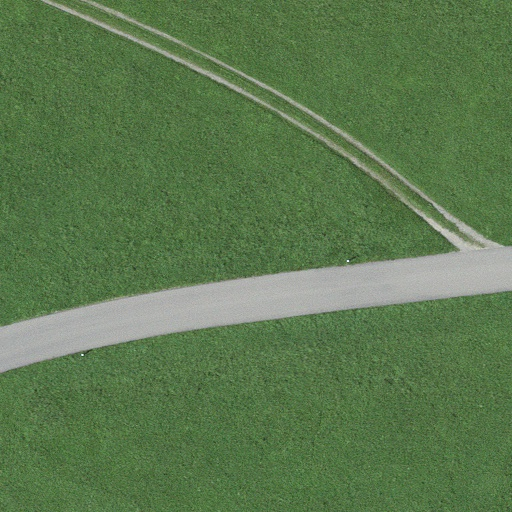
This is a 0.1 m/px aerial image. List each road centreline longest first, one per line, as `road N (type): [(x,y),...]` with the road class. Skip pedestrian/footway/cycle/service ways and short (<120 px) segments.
road 1 (track): [(65,0),(246,82),(336,138),(507,266)]
road 2 (tertiary): [(0,348),(145,313),(511,266)]
